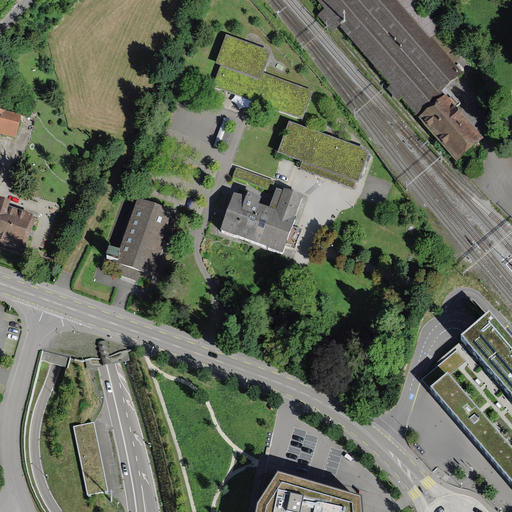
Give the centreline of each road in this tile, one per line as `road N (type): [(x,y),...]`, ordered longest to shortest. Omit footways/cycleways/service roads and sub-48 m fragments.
road 1 (tertiary): [(380,442),(296,389),(45,299)]
road 2 (primary): [(75,233),(66,318),(34,441),(55,511)]
road 3 (primary): [(131,471),(75,233)]
road 4 (primary): [(75,233),(20,0)]
road 5 (residential): [(45,299),(9,415),(21,501)]
road 6 (residential): [(380,442),(402,413),(434,333),(446,324)]
